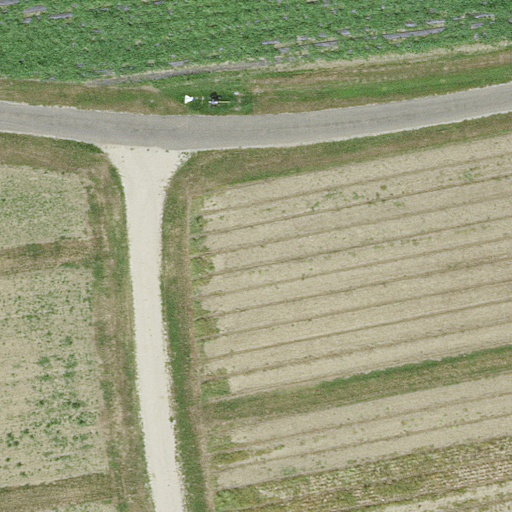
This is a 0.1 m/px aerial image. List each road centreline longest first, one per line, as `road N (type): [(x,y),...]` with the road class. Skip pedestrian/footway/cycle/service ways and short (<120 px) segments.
road 1 (residential): [(511,102),(378,131),(161,145),(0,120)]
road 2 (track): [(173,511),(150,371),(161,145)]
